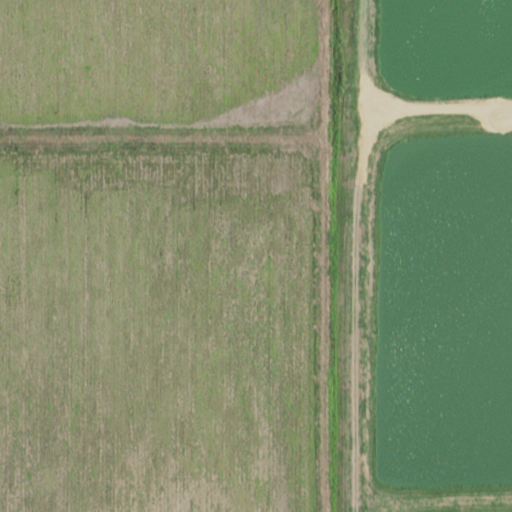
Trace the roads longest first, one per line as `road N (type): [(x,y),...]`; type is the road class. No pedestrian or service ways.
road 1 (track): [(349,511),(356,0)]
road 2 (track): [(359,108),(511,109)]
